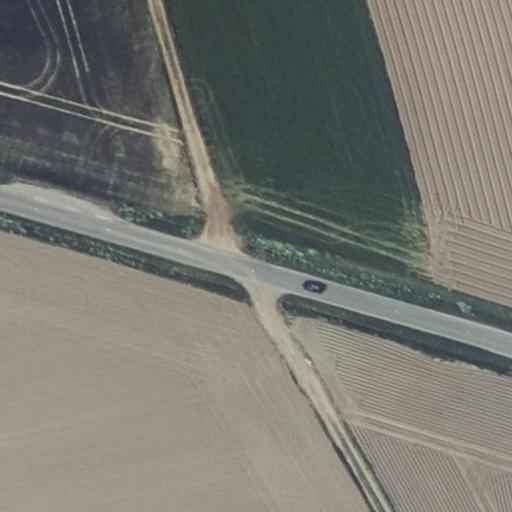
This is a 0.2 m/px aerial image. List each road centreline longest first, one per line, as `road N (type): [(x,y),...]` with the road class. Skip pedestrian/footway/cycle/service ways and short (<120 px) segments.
road 1 (track): [(378,511),(246,268),(164,0)]
road 2 (unclassified): [(511,345),(0,197)]
